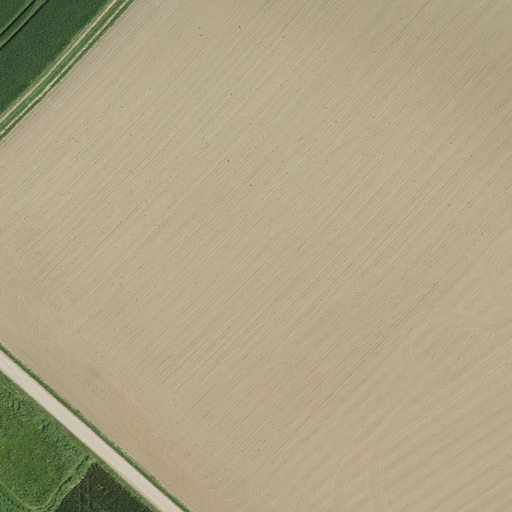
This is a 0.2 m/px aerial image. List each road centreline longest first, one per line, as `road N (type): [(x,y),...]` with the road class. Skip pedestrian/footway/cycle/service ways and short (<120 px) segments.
road 1 (track): [(0,357),(176,511)]
road 2 (track): [(124,0),(0,129)]
